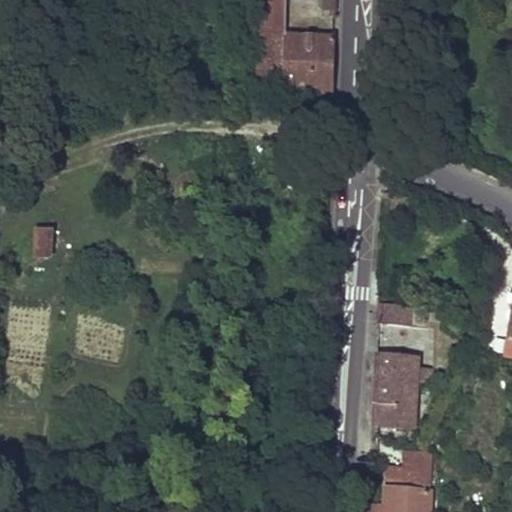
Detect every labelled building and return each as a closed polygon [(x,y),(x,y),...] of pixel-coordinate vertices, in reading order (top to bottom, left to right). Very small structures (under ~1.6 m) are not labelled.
[(254,0),(255,29),(259,29),(257,90),(332,91),(333,40),(282,39),(282,0),(254,0)] [(414,225),(416,198),(383,197),(382,223),(414,225)] [(35,234),(35,255),(48,256),(48,234),(35,234)] [(399,327),(400,307),(377,306),(376,326),(399,327)] [(413,429),(414,385),(399,385),(400,357),(374,357),(371,428),(413,429)] [(416,358),(400,357),(399,385),(414,385),(416,358)] [(424,511),(424,453),(399,455),(399,469),(398,493),(383,493),(381,493),(381,511),(424,511)] [(399,469),(383,469),(383,493),(398,493),(399,469)]
